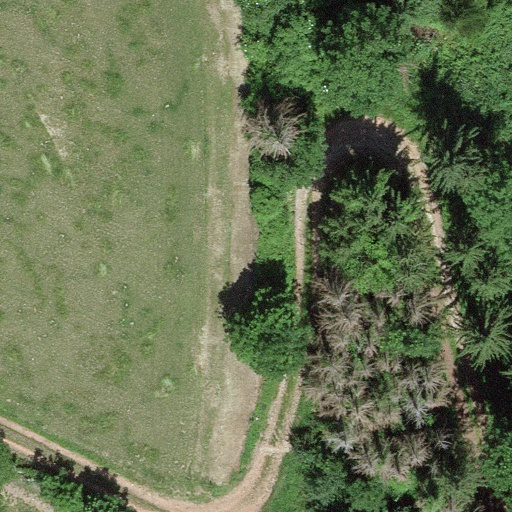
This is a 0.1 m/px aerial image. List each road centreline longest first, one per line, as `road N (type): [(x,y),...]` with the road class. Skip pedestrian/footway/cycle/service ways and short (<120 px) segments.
road 1 (track): [(507,511),(396,139),(363,116),(333,136),(276,452),(217,511)]
road 2 (track): [(204,511),(0,422)]
